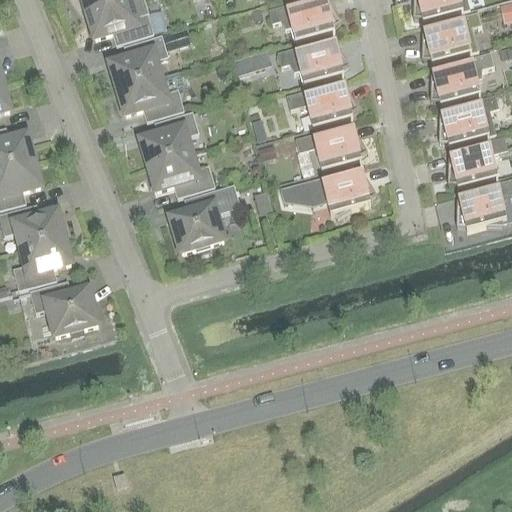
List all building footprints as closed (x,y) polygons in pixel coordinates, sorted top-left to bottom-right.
[(81,0),(87,19),(130,6),(129,6),(127,0),(81,0)] [(423,28),(470,15),(465,0),(429,0),(415,4),(414,0),(413,0),(413,23),(421,23),(423,28)] [(153,40),(147,20),(149,20),(144,1),(129,6),(130,6),(87,19),(95,44),(112,39),(116,51),(153,40)] [(285,35),(290,33),(294,48),(334,37),(333,32),(340,28),(330,12),(329,12),(304,19),(300,7),(268,15),(272,29),(280,27),(285,35)] [(260,13),(252,15),(254,25),(263,23),(260,13)] [(424,33),(422,33),(422,65),(430,65),(431,70),(478,57),(472,34),(481,31),(478,17),(445,26),(449,39),(423,46),(424,33)] [(187,34),(161,41),(165,55),(191,47),(187,34)] [(165,55),(161,41),(124,53),(128,65),(110,70),(118,95),(160,83),(155,66),(168,63),(165,55)] [(343,80),(342,76),(349,71),(339,55),(338,55),(313,62),(309,50),(277,58),(281,72),(289,70),(294,78),(299,77),(303,91),(343,80)] [(511,51),(499,55),(502,66),(511,62),(511,51)] [(482,75),(494,72),(490,58),(454,68),(457,80),(432,87),(432,74),(431,74),(430,106),(439,107),(440,111),(480,100),(476,86),(481,84),(482,75)] [(260,59),(251,62),(255,76),(264,73),(260,59)] [(146,128),(184,116),(177,95),(165,99),(160,83),(118,95),(125,120),(143,115),(146,128)] [(2,90),(0,90),(0,118),(9,116),(2,90)] [(308,119),(312,134),(352,123),(351,119),(358,114),(348,98),(347,99),(325,105),(322,92),(286,102),(290,116),(307,111),(309,119),(308,119)] [(489,117),(498,115),(495,101),(463,109),(466,122),(440,129),(441,116),(439,116),(439,148),(447,148),(449,153),(496,140),(489,117)] [(198,139),(192,118),(155,129),(158,142),(141,147),(149,172),(191,159),(186,143),(198,139)] [(258,146),(265,144),(262,133),(254,135),(258,146)] [(0,175),(33,167),(26,142),(9,146),(6,134),(0,135),(0,175)] [(357,141),(356,142),(334,148),(330,135),(295,145),(299,159),(316,154),(318,162),(317,162),(321,177),(361,166),(360,162),(367,157),(357,141)] [(475,163),(449,170),(450,157),(448,157),(447,190),(456,190),(457,194),(497,184),(493,169),(492,169),(490,161),(507,156),(503,142),(471,151),(475,163)] [(274,150),(258,154),(261,166),(277,162),(274,150)] [(177,204),(214,193),(208,172),(196,175),(191,159),(149,172),(156,197),(173,192),(177,204)] [(33,167),(0,175),(0,216),(26,209),(22,197),(40,192),(33,167)] [(253,170),(250,176),(252,183),(263,180),(259,168),(253,170)] [(334,219),(336,224),(351,215),(370,209),(369,205),(376,200),(366,184),(365,185),(343,191),(339,178),(304,188),(308,202),(325,197),(327,205),(326,205),(330,220),(334,219)] [(502,231),(502,230),(511,227),(511,184),(480,193),(484,206),(458,213),(458,199),(457,199),(456,231),(465,232),(466,236),(486,231),(502,231)] [(240,213),(233,191),(184,206),(188,218),(171,224),(181,259),(196,255),(197,259),(210,255),(209,251),(223,246),(216,220),(240,213)] [(268,195),(253,199),(259,221),(274,217),(268,195)] [(17,238),(21,255),(64,244),(57,218),(40,223),(36,211),(0,220),(0,225),(4,242),(17,238)] [(64,244),(21,255),(26,272),(13,275),(19,296),(56,286),(53,274),(70,269),(64,244)] [(98,331),(88,295),(71,300),(67,287),(30,297),(35,318),(48,315),(55,342),(70,338),(71,342),(84,339),(83,335),(98,331)] [(6,290),(0,292),(0,302),(9,300),(6,290)] [(124,479),(117,481),(113,482),(116,493),(127,490),(124,479)]
